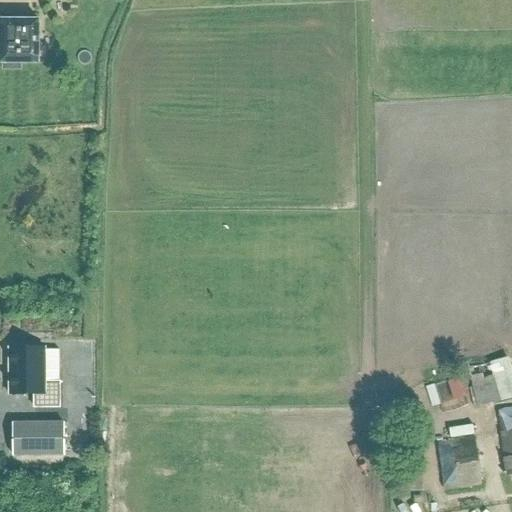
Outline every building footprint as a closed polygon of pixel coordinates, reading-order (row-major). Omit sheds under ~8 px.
[(0,18),(0,65),(2,66),(2,71),(22,71),(22,65),(40,65),(40,19),(0,18)] [(45,349),(8,349),(9,395),(34,395),(34,408),(59,408),(59,383),(45,383),(45,349)] [(511,368),(508,357),(468,368),(478,408),(511,398),(511,368)] [(448,382),(453,401),(465,397),(460,378),(448,382)] [(511,407),(499,410),(507,475),(511,474),(511,407)] [(63,423),(13,424),(13,456),(63,456),(63,423)] [(475,439),(438,443),(440,456),(444,488),(481,484),(475,439)]
